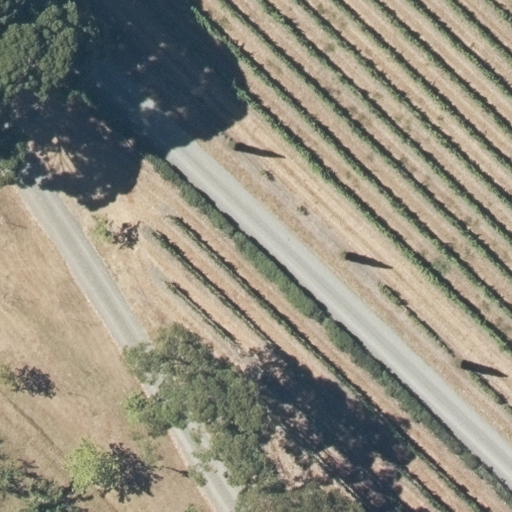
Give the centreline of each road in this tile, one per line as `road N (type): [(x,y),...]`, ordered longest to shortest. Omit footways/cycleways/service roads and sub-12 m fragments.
road 1 (residential): [(30,0),(511,467)]
road 2 (residential): [(233,511),(52,222),(0,122)]
